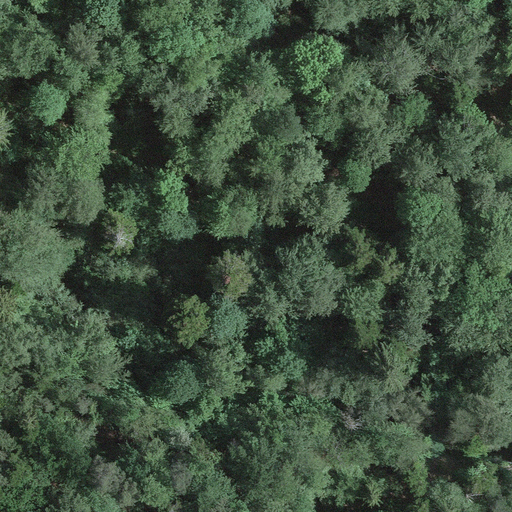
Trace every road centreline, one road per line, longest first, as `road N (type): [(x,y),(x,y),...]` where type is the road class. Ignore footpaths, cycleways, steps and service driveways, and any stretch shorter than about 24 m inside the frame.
road 1 (track): [(50,0),(166,74),(208,89),(401,217),(511,355)]
road 2 (track): [(452,283),(334,212),(0,97)]
road 3 (track): [(511,142),(441,111),(294,68),(144,0)]
road 4 (track): [(0,437),(107,431),(166,450),(254,511)]
